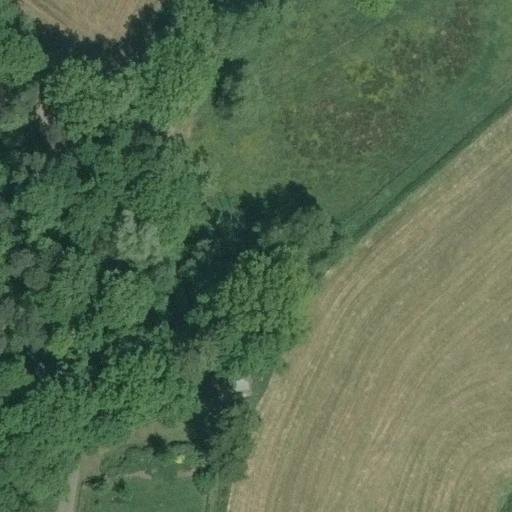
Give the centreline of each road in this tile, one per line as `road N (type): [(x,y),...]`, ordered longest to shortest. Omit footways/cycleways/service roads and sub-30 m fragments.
road 1 (residential): [(67,511),(120,159),(185,0)]
road 2 (track): [(120,159),(0,77)]
